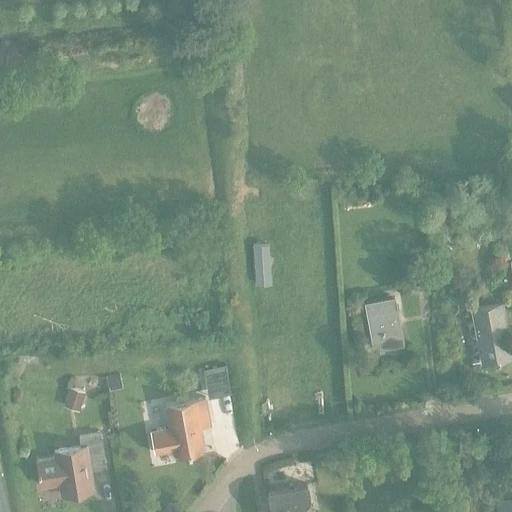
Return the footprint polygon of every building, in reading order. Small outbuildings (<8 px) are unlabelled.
[(410,250),(414,284),(426,282),(422,248),(410,250)] [(366,302),(371,331),(370,331),(372,346),(400,341),(398,326),(397,326),(392,298),(366,302)] [(498,360),(498,358),(511,355),(501,301),(470,307),(479,360),(493,358),(493,361),(498,360)] [(202,369),(204,379),(226,375),(225,365),(202,369)] [(118,374),(105,377),(108,389),(121,386),(118,374)] [(69,386),(64,402),(78,406),(83,390),(69,386)] [(173,449),(174,454),(204,449),(198,420),(208,418),(204,397),(194,399),(194,398),(165,403),(169,427),(149,431),(153,452),(173,449)] [(78,436),(80,446),(53,450),(55,457),(36,460),(40,486),(59,483),(61,495),(93,490),(89,464),(105,461),(100,432),(78,436)] [(267,491),(270,511),(308,511),(311,511),(306,484),(267,491)] [(511,511),(511,498),(497,501),(498,511),(511,511)]
